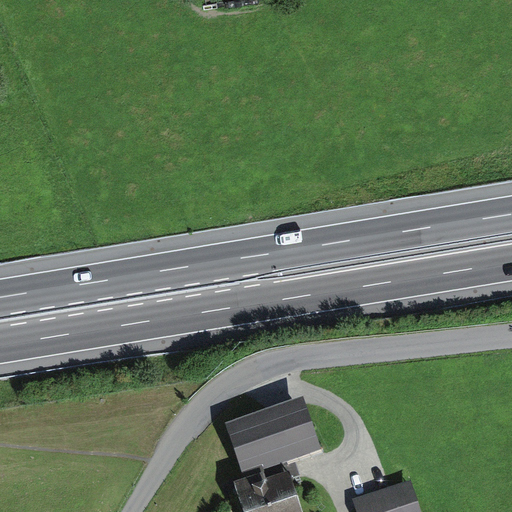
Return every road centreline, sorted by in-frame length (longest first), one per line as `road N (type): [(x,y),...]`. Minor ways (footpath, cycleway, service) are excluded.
road 1 (motorway): [(0,344),(511,261)]
road 2 (motorway): [(511,214),(0,297)]
road 3 (unclassified): [(511,335),(320,355),(247,371),(196,412),(131,511)]
